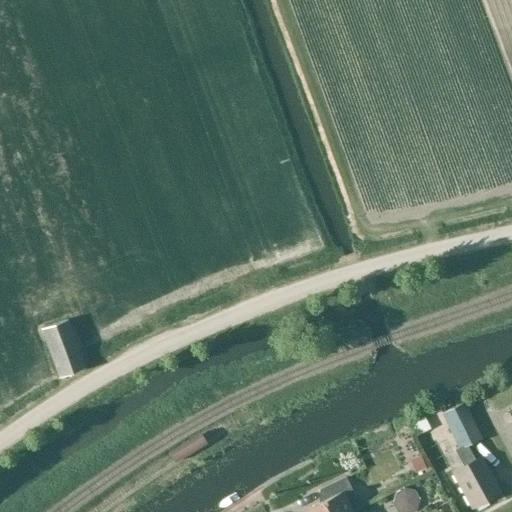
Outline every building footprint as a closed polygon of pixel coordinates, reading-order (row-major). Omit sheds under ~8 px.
[(85,369),(67,320),(42,329),(60,378),(85,369)] [(463,402),(441,412),(457,447),(453,449),(463,466),(453,472),(472,506),(499,492),(480,457),(474,460),(467,445),(481,438),(463,402)] [(398,417),(400,430),(415,427),(413,414),(398,417)] [(307,511),(303,511),(346,511),(351,510),(347,500),(355,496),(346,477),(319,490),(324,500),(306,509),(307,511)] [(401,483),(378,494),(386,511),(390,511),(411,502),(401,483)]
